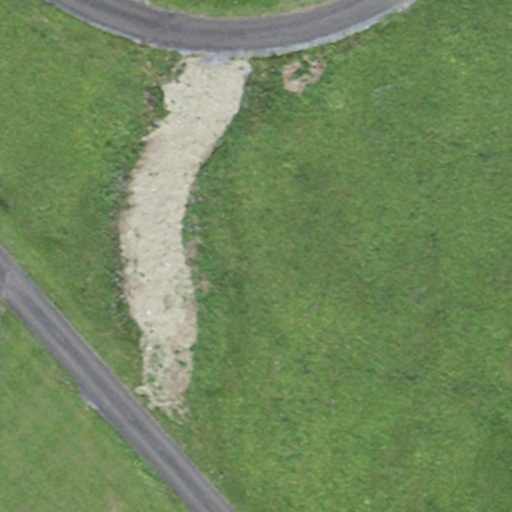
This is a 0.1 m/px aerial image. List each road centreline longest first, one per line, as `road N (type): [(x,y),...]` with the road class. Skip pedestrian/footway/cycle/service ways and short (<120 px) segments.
road 1 (track): [(211,511),(0,274)]
road 2 (track): [(85,0),(137,22),(231,38),(277,36),(376,0)]
